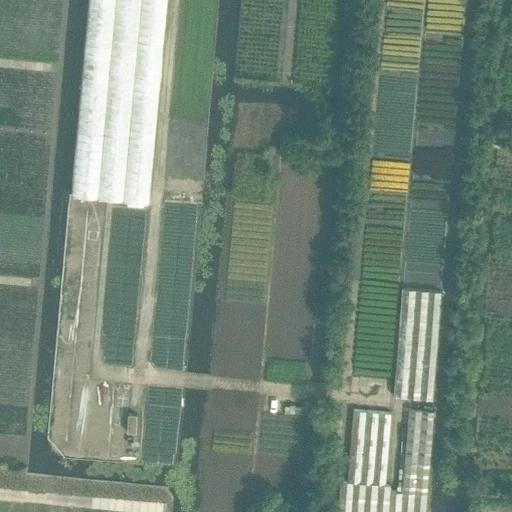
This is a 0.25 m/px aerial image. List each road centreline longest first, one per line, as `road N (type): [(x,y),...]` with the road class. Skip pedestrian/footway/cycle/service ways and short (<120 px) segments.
road 1 (track): [(329,378),(137,376),(173,0)]
road 2 (track): [(314,511),(366,0)]
